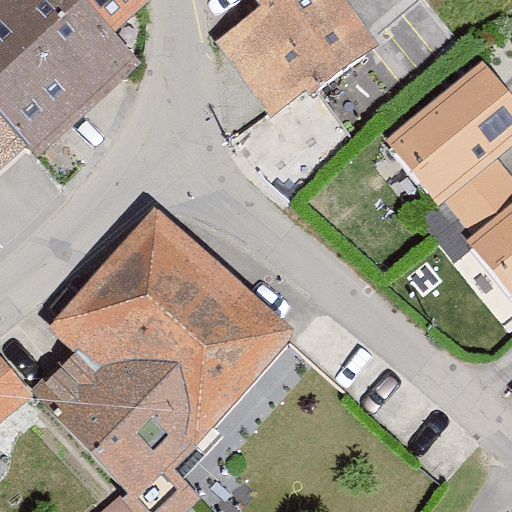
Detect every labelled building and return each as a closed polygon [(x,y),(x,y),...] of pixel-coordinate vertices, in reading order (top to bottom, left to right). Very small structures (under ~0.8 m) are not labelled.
[(0,0),(0,187),(143,65),(122,41),(148,12),(145,0),(0,0)] [(394,42),(365,0),(277,0),(221,38),(278,120),(394,42)] [(511,96),(489,68),(379,156),(431,221),(488,175),(511,156),(511,96)] [(511,216),(511,205),(488,175),(431,221),(414,234),(442,271),(465,253),(511,216)] [(297,347),(157,203),(27,328),(74,376),(27,421),(114,511),(188,511),(158,480),(297,347)] [(511,216),(465,253),(511,309),(511,216)] [(0,370),(0,434),(31,410),(0,370)]
